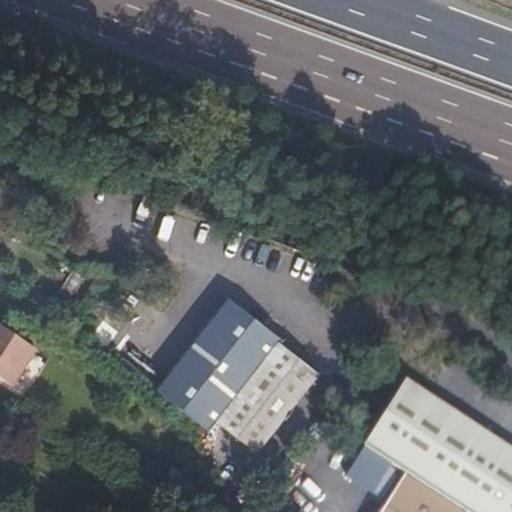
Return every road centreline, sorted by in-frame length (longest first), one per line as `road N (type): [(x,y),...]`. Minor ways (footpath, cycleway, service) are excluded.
road 1 (motorway): [(131,0),(511,137)]
road 2 (motorway): [(511,60),(340,0)]
